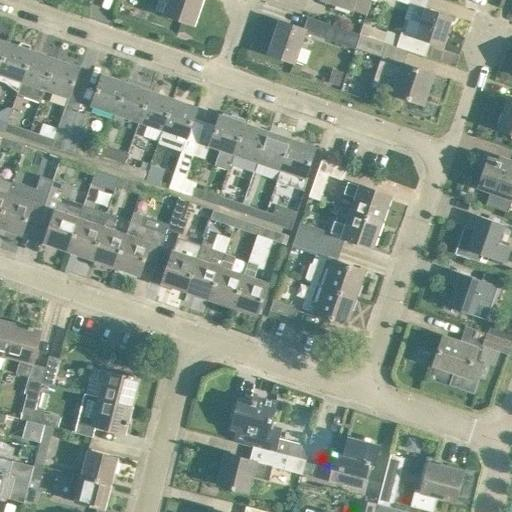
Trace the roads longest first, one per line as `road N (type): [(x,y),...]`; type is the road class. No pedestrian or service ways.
road 1 (residential): [(358,390),(437,182),(435,162)]
road 2 (residential): [(435,162),(419,145),(217,76)]
road 3 (residential): [(217,76),(0,3)]
road 4 (residential): [(189,331),(0,264)]
road 5 (residential): [(145,511),(189,331)]
road 6 (residential): [(358,390),(189,331)]
road 7 (unclassified): [(435,162),(454,141),(494,19)]
road 8 (residential): [(503,440),(358,390)]
